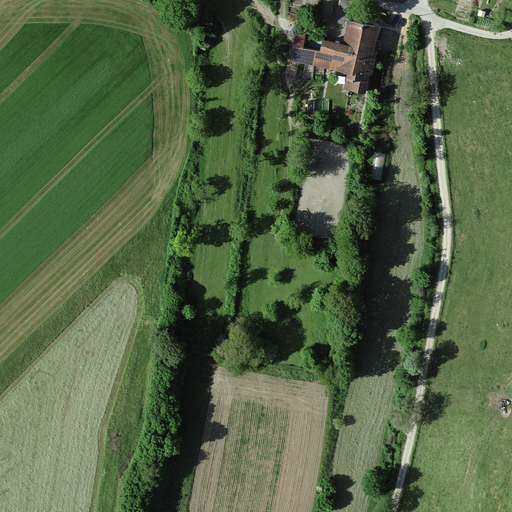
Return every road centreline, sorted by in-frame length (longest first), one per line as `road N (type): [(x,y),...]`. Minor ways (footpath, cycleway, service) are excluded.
road 1 (track): [(391,511),(444,256),(425,16)]
road 2 (residential): [(371,0),(511,36)]
